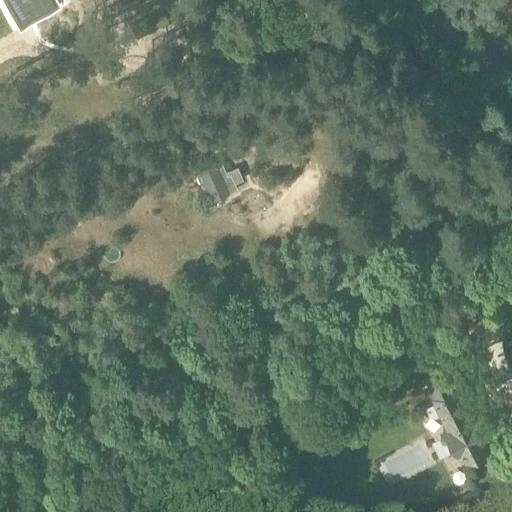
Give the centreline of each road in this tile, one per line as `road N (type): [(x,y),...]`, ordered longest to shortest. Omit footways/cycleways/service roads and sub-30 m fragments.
road 1 (unknown): [(376,0),(511,119)]
road 2 (residential): [(511,89),(413,0)]
